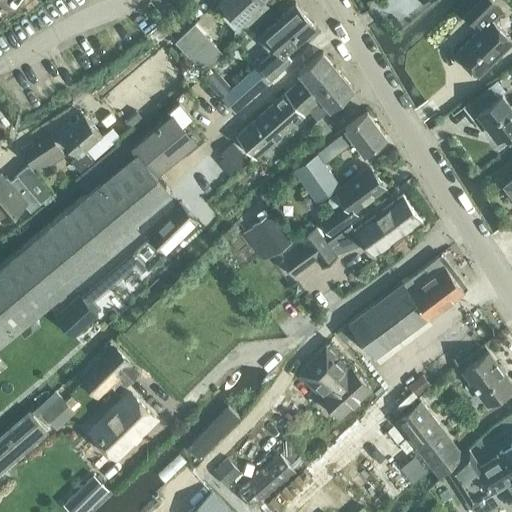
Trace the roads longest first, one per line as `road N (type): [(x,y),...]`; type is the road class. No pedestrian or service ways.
road 1 (tertiary): [(511,296),(331,0)]
road 2 (unknown): [(351,34),(171,176)]
